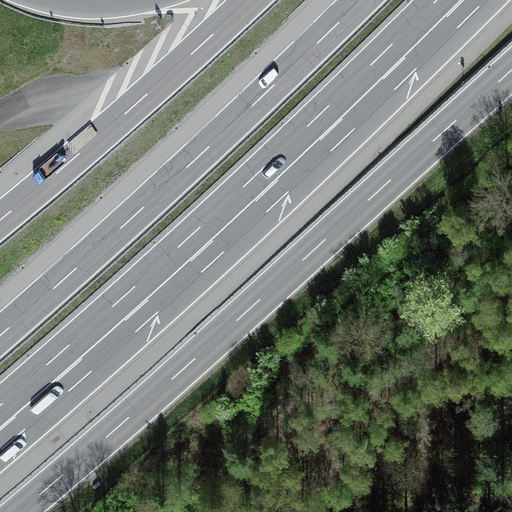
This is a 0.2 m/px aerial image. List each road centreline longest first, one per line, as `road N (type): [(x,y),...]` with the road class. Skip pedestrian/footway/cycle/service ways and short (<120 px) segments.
road 1 (motorway): [(18,511),(511,70)]
road 2 (motorway): [(0,427),(460,0)]
road 3 (motorway): [(361,0),(0,334)]
road 4 (motorway): [(249,0),(0,220)]
road 5 (track): [(511,444),(353,511)]
